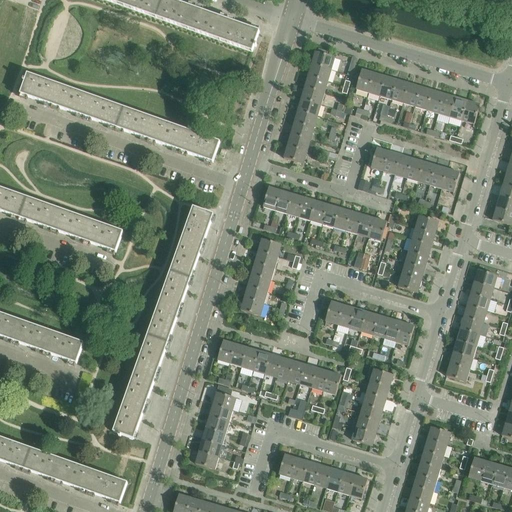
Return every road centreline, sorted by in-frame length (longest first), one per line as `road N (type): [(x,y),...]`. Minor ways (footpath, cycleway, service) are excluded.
road 1 (residential): [(381,511),(508,84)]
road 2 (residential): [(146,511),(240,190)]
road 3 (residential): [(240,190),(13,108)]
road 4 (residential): [(508,84),(291,18)]
road 5 (residential): [(240,190),(291,18)]
